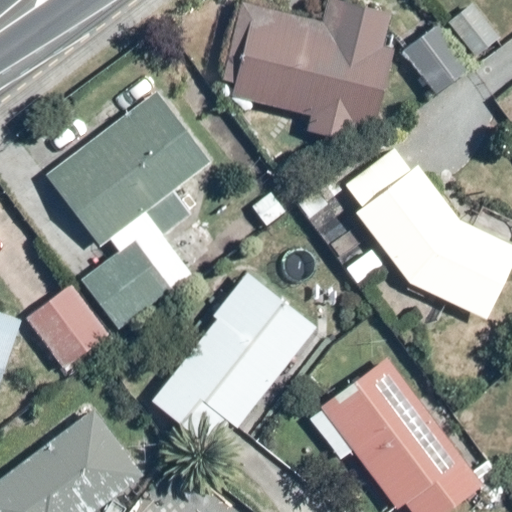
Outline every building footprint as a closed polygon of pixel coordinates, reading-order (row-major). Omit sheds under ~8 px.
[(380,0),(378,0),(337,0),(333,20),(255,2),(234,92),(311,110),(309,117),(376,133),(397,44),(371,38),(380,0)] [(499,37),(475,0),(469,0),(448,14),(474,54),(499,37)] [(471,64),(439,20),(402,47),(434,91),(471,64)] [(178,183),(211,161),(162,88),(44,168),(86,231),(93,241),(106,260),(85,274),(120,325),(199,272),(171,230),(198,212),(178,183)] [(511,212),(484,197),(472,219),(448,206),(393,146),(340,193),(412,274),(486,313),(511,264),(511,212)] [(318,321),(251,270),(154,395),(221,447),(318,321)] [(108,334),(73,283),(27,314),(61,365),(108,334)] [(0,365),(18,315),(0,308),(0,365)] [(442,511),(483,481),(386,356),(309,415),(332,445),(346,434),(406,511),(442,511)] [(91,511),(156,468),(105,392),(0,463),(0,511),(91,511)]
